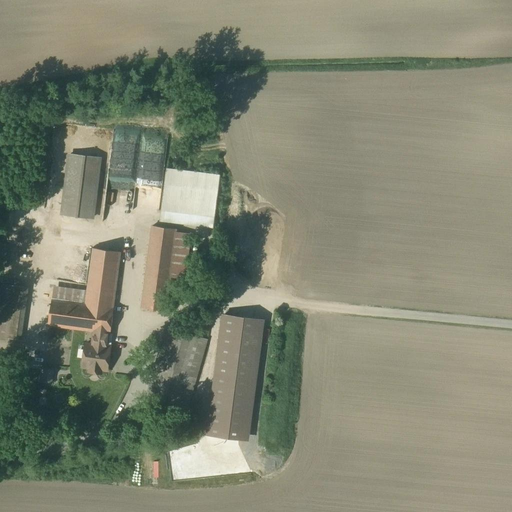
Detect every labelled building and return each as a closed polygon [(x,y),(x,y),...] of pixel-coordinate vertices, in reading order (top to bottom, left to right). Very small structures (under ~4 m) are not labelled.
[(102,161),(67,157),(59,220),(93,224),(102,161)] [(223,168),(166,162),(160,218),(217,224),(223,168)] [(138,163),(133,201),(147,199),(148,205),(133,207),(152,210),(151,205),(152,205),(152,202),(151,191),(152,183),(140,182),(139,180),(140,172),(146,173),(152,172),(159,173),(159,171),(152,170),(149,170),(142,169),(143,164),(138,163)] [(190,234),(149,228),(138,307),(180,312),(190,234)] [(53,279),(49,320),(84,325),(84,329),(113,332),(123,246),(91,243),(89,261),(86,283),(53,279)] [(0,336),(19,339),(26,287),(0,283),(0,336)] [(263,323),(224,317),(207,437),(246,442),(263,323)] [(210,337),(170,326),(151,396),(191,407),(210,337)] [(117,342),(82,337),(78,367),(113,372),(117,342)] [(50,383),(50,368),(38,368),(37,383),(50,383)]
